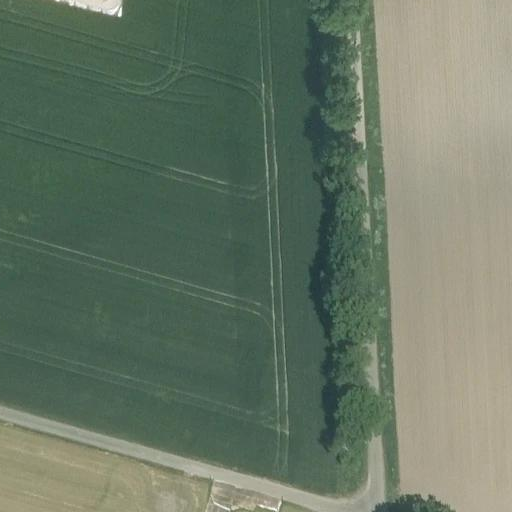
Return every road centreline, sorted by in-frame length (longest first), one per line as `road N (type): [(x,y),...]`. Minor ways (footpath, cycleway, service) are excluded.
road 1 (track): [(352,0),(379,511)]
road 2 (unclassified): [(0,411),(339,511)]
